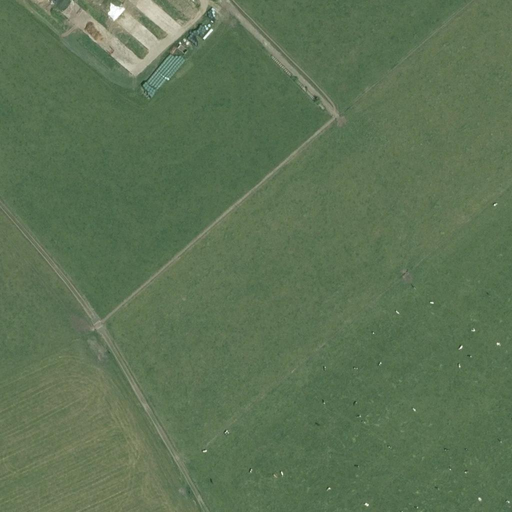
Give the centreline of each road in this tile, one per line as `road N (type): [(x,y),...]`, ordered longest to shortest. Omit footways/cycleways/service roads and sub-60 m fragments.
road 1 (track): [(222,0),(336,116),(93,328)]
road 2 (track): [(0,204),(94,320),(205,511)]
